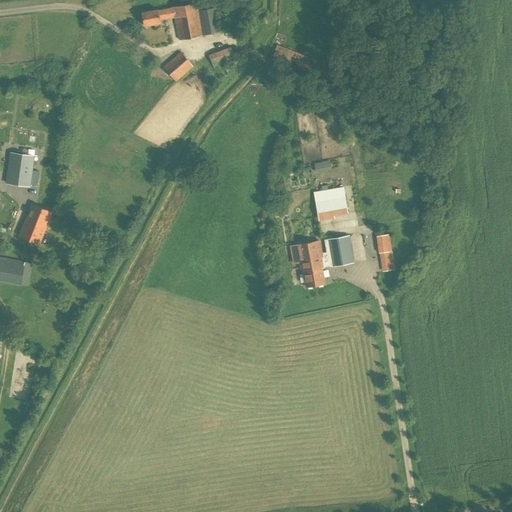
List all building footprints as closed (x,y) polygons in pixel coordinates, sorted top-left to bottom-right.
[(199,10),(197,2),(171,7),(158,9),(142,12),(144,26),(161,22),(160,20),(172,17),(172,18),(174,18),(179,40),(222,31),(218,7),(199,10)] [(330,80),(334,67),(277,44),(272,58),(330,80)] [(176,81),(193,67),(181,52),(163,66),(176,81)] [(30,187),(35,155),(10,152),(6,184),(30,187)] [(319,218),(348,213),(343,186),(314,191),(319,218)] [(26,220),(46,228),(52,212),(32,204),(26,220)] [(40,244),(46,228),(26,220),(19,236),(40,244)] [(85,245),(92,236),(78,225),(71,234),(85,245)] [(325,284),(322,268),(333,266),(333,267),(354,263),(350,235),(328,239),(324,240),(326,252),(322,252),(320,240),(319,241),(289,246),(293,264),(299,263),(301,272),(303,271),(306,287),(325,284)] [(383,271),(394,269),(391,251),(380,253),(383,271)] [(0,280),(21,284),(25,261),(0,256),(0,280)]
